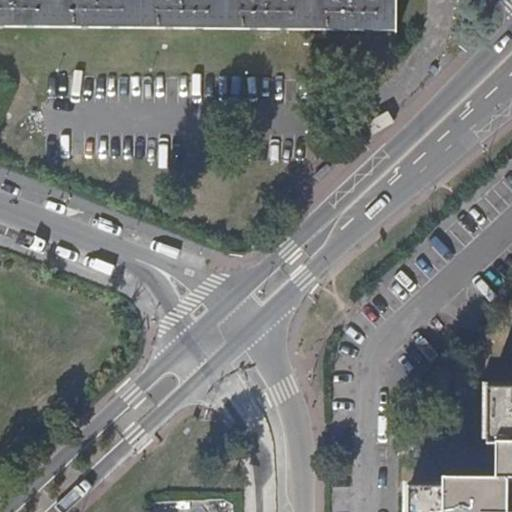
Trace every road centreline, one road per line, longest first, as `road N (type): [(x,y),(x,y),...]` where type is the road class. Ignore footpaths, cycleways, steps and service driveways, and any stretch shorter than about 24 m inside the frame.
road 1 (tertiary): [(511,34),(229,303)]
road 2 (tertiary): [(188,341),(6,511)]
road 3 (residential): [(345,244),(373,194),(511,67)]
road 4 (tertiary): [(345,244),(511,94)]
road 5 (tertiary): [(55,511),(210,368)]
road 6 (tertiary): [(302,511),(293,409),(253,329)]
road 7 (tertiary): [(210,368),(255,430),(269,511)]
road 8 (residential): [(0,207),(143,261)]
road 9 (tertiary): [(253,329),(345,244)]
